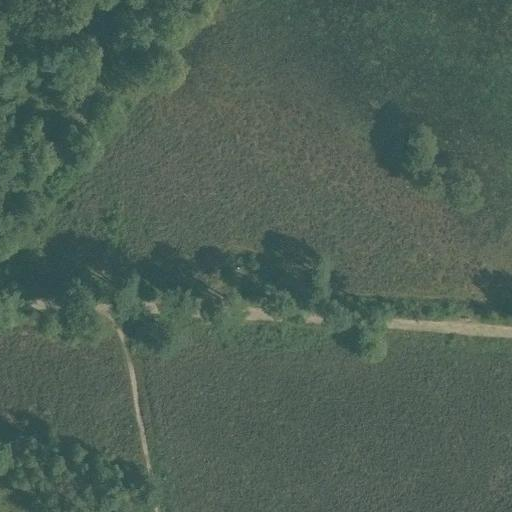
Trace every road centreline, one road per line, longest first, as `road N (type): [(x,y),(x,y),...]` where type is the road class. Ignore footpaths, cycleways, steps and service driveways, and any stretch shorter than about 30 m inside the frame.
road 1 (track): [(511,332),(115,307)]
road 2 (track): [(148,511),(115,307)]
